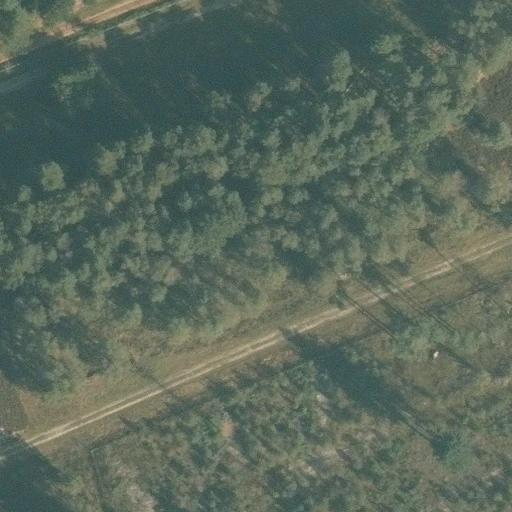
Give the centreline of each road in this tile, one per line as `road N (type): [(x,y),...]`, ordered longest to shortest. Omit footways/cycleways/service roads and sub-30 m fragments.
road 1 (track): [(0,458),(511,239)]
road 2 (track): [(0,88),(226,0)]
road 3 (track): [(159,0),(0,62)]
